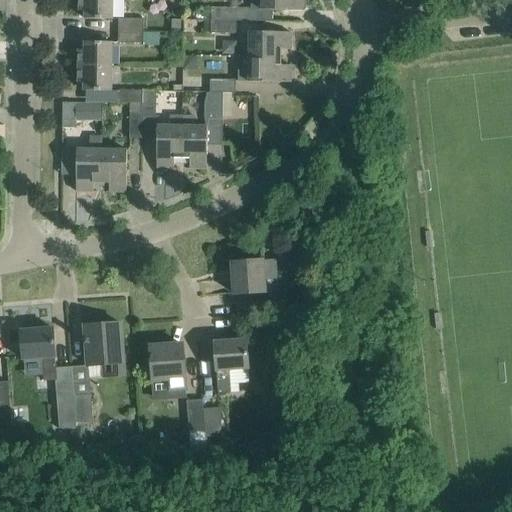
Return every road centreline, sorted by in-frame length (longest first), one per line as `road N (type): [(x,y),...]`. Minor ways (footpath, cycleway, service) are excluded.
road 1 (residential): [(23,261),(177,224),(299,163),(339,128),(358,94),(365,40),(357,0)]
road 2 (residential): [(23,261),(24,0)]
